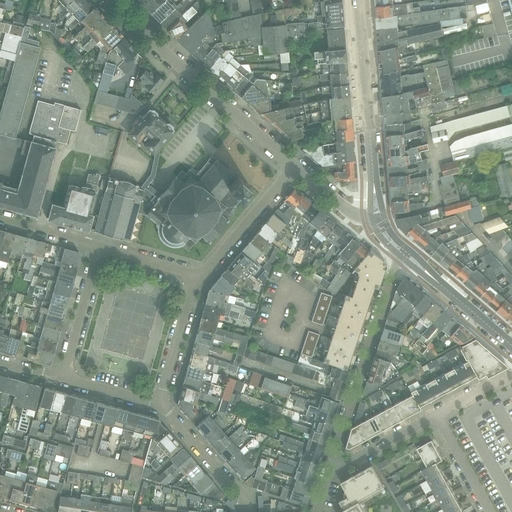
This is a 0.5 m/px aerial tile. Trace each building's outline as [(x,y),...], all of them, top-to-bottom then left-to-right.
[(57,0),(61,4),(58,7),(62,10),(58,14),(72,0),(57,0)] [(87,0),(72,0),(58,14),(61,17),(68,10),(72,15),(87,0)] [(95,8),(87,0),(72,15),(76,19),(68,27),(71,30),(81,21),(95,8)] [(148,0),(143,5),(148,10),(151,14),(165,0),(148,0)] [(174,8),(176,7),(169,0),(165,0),(151,14),(159,22),(174,8)] [(238,6),(237,0),(227,3),(228,9),(238,6)] [(343,26),(340,0),(327,0),(320,1),(315,3),(315,5),(320,5),(321,15),(319,16),(319,22),(317,22),(317,23),(318,28),(343,26)] [(464,6),(463,0),(433,4),(419,6),(419,7),(413,8),(413,7),(408,7),(408,3),(405,4),(404,3),(376,7),(377,17),(437,9),(464,6)] [(196,1),(187,10),(181,16),(167,30),(166,30),(175,40),(191,25),(186,21),(199,9),(196,1)] [(0,8),(4,9),(12,12),(13,8),(4,5),(5,5),(0,3),(0,8)] [(240,12),(238,6),(228,9),(229,14),(240,12)] [(468,18),(467,6),(464,6),(437,9),(377,17),(378,28),(399,26),(413,24),(414,25),(468,18)] [(100,14),(95,8),(81,21),(86,26),(74,37),(78,42),(87,33),(104,17),(100,13),(100,14)] [(181,16),(174,8),(159,22),(167,30),(181,16)] [(284,9),(263,13),(253,15),(241,18),(231,20),(221,23),(222,25),(224,34),(225,34),(226,42),(227,42),(247,39),(262,36),(263,45),(264,55),(279,53),(288,52),(287,43),(285,24),(284,9)] [(207,10),(191,25),(175,40),(192,55),(207,38),(208,38),(215,36),(212,27),(207,10)] [(241,18),(240,12),(229,14),(231,20),(241,18)] [(40,17),(29,14),(26,25),(38,28),(40,17)] [(51,20),(40,17),(38,28),(37,29),(49,31),(49,30),(50,25),(51,20)] [(113,27),(104,17),(87,33),(92,39),(83,47),(88,51),(95,45),(113,27)] [(24,29),(0,22),(0,31),(6,33),(3,44),(1,49),(0,53),(0,56),(10,60),(16,61),(24,29)] [(304,22),(285,24),(287,43),(308,41),(308,29),(304,30),(304,23),(304,22)] [(414,28),(414,25),(413,24),(399,26),(378,28),(379,51),(413,43),(444,35),(441,22),(414,28)] [(224,34),(222,25),(212,27),(215,36),(220,35),(224,34)] [(497,35),(494,25),(482,28),(484,38),(497,35)] [(25,26),(24,29),(16,61),(12,73),(9,84),(0,116),(0,133),(14,138),(40,49),(38,48),(40,43),(28,39),(31,28),(25,26)] [(344,38),(343,26),(318,28),(315,29),(315,33),(327,32),(327,39),(344,38)] [(122,36),(113,27),(95,45),(100,50),(96,61),(102,63),(106,51),(115,43),(122,36)] [(262,36),(247,39),(248,46),(253,45),(253,47),(263,45),(262,36)] [(137,52),(129,44),(123,38),(109,52),(103,72),(105,72),(100,90),(107,92),(112,75),(113,75),(119,54),(123,59),(122,60),(125,64),(120,68),(126,74),(130,69),(129,68),(134,64),(129,60),(137,52)] [(210,41),(207,38),(192,55),(200,62),(212,49),(207,44),(210,41)] [(345,49),(344,38),(327,39),(328,51),(345,49)] [(65,42),(66,40),(62,46),(67,52),(71,49),(65,42)] [(216,43),(212,49),(200,62),(208,69),(224,51),(219,47),(223,45),(222,43),(216,43)] [(413,43),(379,51),(380,63),(416,54),(415,50),(415,51),(413,43)] [(72,48),(71,49),(67,52),(72,58),(76,63),(81,58),(82,57),(72,48)] [(346,61),(345,49),(328,51),(313,52),(314,59),(321,58),(321,64),(322,64),(346,61)] [(224,51),(208,69),(217,76),(228,63),(223,59),(229,51),(228,50),(224,51)] [(288,62),(288,52),(279,53),(280,63),(286,62),(288,62)] [(418,61),(416,54),(380,63),(381,74),(400,70),(402,69),(401,65),(418,61)] [(231,59),(228,63),(217,76),(224,83),(241,65),(239,65),(231,59)] [(453,81),(448,59),(423,65),(425,72),(426,77),(427,81),(428,87),(403,93),(383,96),(385,115),(402,114),(410,112),(430,106),(445,102),(444,98),(460,94),(457,80),(453,81)] [(6,71),(12,73),(16,61),(10,60),(6,71)] [(347,73),(346,61),(322,64),(322,69),(326,69),(327,75),(347,73)] [(250,70),(248,65),(241,65),(224,83),(232,90),(250,70)] [(251,72),(250,70),(232,90),(240,97),(256,79),(251,75),(253,73),(251,72)] [(401,76),(400,70),(381,74),(380,74),(382,85),(426,77),(425,72),(416,74),(410,75),(409,74),(401,76)] [(6,71),(3,82),(9,84),(12,73),(6,71)] [(145,71),(139,78),(141,80),(139,83),(153,95),(160,87),(158,86),(163,80),(157,75),(154,78),(145,71)] [(101,74),(95,72),(92,81),(98,83),(101,74)] [(348,84),(347,73),(327,75),(320,75),(320,81),(330,80),(330,86),(338,85),(348,84)] [(427,81),(426,77),(382,85),(383,96),(403,93),(402,87),(411,85),(411,84),(417,83),(427,81)] [(265,80),(258,80),(256,79),(240,97),(249,104),(269,99),(265,80)] [(349,97),(348,84),(338,85),(330,86),(321,87),(322,94),(331,93),(331,98),(349,97)] [(309,94),(319,93),(318,86),(307,87),(309,94)] [(97,91),(94,103),(127,112),(129,102),(130,99),(125,98),(97,91)] [(129,102),(134,106),(138,100),(131,94),(130,99),(129,102)] [(351,118),(349,97),(331,98),(306,103),(301,104),(289,107),(259,113),(280,132),(302,126),(321,122),(325,121),(325,120),(334,120),(351,118)] [(271,106),(269,99),(249,104),(259,113),(289,107),(288,100),(277,103),(278,104),(271,106)] [(144,106),(138,100),(134,106),(129,102),(127,112),(134,114),(142,108),(144,106)] [(54,105),(38,101),(29,134),(34,135),(56,141),(66,144),(70,130),(75,132),(81,110),(55,103),(54,105)] [(447,108),(445,102),(430,106),(431,112),(447,108)] [(511,104),(507,106),(430,127),(434,143),(448,139),(456,131),(510,116),(511,115),(511,104)] [(134,129),(129,134),(137,140),(139,139),(147,146),(147,149),(150,152),(154,152),(156,149),(158,147),(159,148),(171,135),(170,134),(172,133),(171,132),(173,130),(172,130),(172,126),(168,124),(165,124),(157,116),(156,113),(153,110),(150,111),(149,110),(142,118),(141,118),(133,127),(134,129)] [(410,112),(402,114),(385,115),(386,125),(404,124),(411,122),(410,112)] [(353,140),(351,118),(334,120),(325,120),(325,121),(321,122),(321,132),(319,132),(320,144),(335,143),(335,142),(353,140)] [(421,119),(411,122),(404,124),(386,125),(387,135),(405,134),(422,129),(421,124),(422,124),(421,119)] [(511,124),(465,137),(455,142),(450,147),(451,152),(453,162),(458,161),(511,146),(511,124)] [(302,126),(280,132),(290,140),(308,135),(316,133),(315,128),(303,130),(302,126)] [(422,129),(405,134),(387,135),(388,146),(406,144),(406,139),(408,139),(409,139),(423,135),(424,140),(428,139),(426,132),(423,133),(422,129)] [(56,141),(34,135),(32,142),(24,140),(21,154),(28,156),(18,189),(2,185),(2,183),(0,181),(0,206),(36,216),(39,206),(55,149),(54,148),(56,141)] [(290,140),(301,150),(302,148),(308,147),(308,135),(290,140)] [(308,147),(302,148),(301,150),(320,166),(337,163),(341,162),(355,161),(353,140),(335,142),(335,143),(320,144),(308,147)] [(408,144),(406,144),(388,146),(389,157),(409,155),(420,152),(429,149),(428,144),(409,149),(409,150),(408,150),(408,144)] [(151,174),(139,189),(144,191),(144,189),(145,189),(154,197),(148,203),(149,205),(148,206),(151,208),(146,215),(157,224),(157,225),(156,225),(156,226),(156,227),(157,227),(157,228),(157,230),(157,231),(158,233),(158,234),(159,236),(159,237),(160,239),(161,240),(162,241),(163,242),(164,243),(165,244),(166,245),(168,246),(169,246),(171,247),(172,247),(174,247),(175,248),(177,247),(178,247),(180,247),(181,246),(182,246),(188,251),(195,242),(195,243),(199,238),(201,238),(207,242),(209,243),(216,234),(217,235),(221,229),(228,221),(228,220),(233,214),(232,213),(235,209),(234,208),(234,206),(235,206),(235,205),(236,205),(237,204),(238,203),(238,202),(238,201),(239,200),(239,199),(238,198),(239,198),(239,199),(249,187),(238,176),(237,177),(233,174),(234,172),(223,162),(221,164),(216,159),(216,160),(211,156),(205,164),(199,170),(196,170),(195,171),(191,167),(185,173),(182,170),(176,176),(169,184),(168,184),(164,190),(160,195),(148,184),(155,176),(159,152),(156,149),(154,152),(155,152),(151,174)] [(422,160),(420,152),(409,155),(389,157),(389,166),(406,165),(407,165),(418,161),(422,160)] [(427,159),(422,160),(418,161),(418,166),(406,170),(406,165),(389,166),(390,176),(409,175),(410,174),(429,169),(427,159)] [(357,180),(355,161),(341,162),(337,163),(320,166),(339,182),(348,181),(357,180)] [(458,161),(453,162),(441,166),(444,176),(453,174),(453,175),(461,173),(458,161)] [(48,218),(48,219),(88,230),(90,221),(92,216),(89,215),(95,193),(100,174),(96,173),(96,176),(88,174),(84,190),(69,186),(63,208),(52,205),(48,218)] [(411,179),(410,174),(409,175),(390,176),(391,186),(407,185),(421,183),(429,182),(428,176),(411,179)] [(455,180),(453,175),(453,174),(444,176),(440,177),(442,184),(439,185),(441,192),(457,188),(455,180)] [(96,222),(94,232),(129,242),(129,241),(130,241),(137,216),(136,216),(137,213),(138,213),(145,215),(146,215),(151,208),(148,206),(149,205),(148,203),(154,197),(145,189),(144,189),(144,191),(139,189),(138,189),(139,185),(135,184),(135,186),(132,184),(131,183),(127,182),(122,181),(118,181),(118,179),(114,178),(109,177),(96,222)] [(358,191),(357,180),(348,181),(344,186),(349,190),(349,191),(351,192),(358,191)] [(421,191),(421,183),(407,185),(391,186),(392,201),(409,200),(408,192),(421,191)] [(294,209),(292,208),(304,195),(295,188),(284,201),(289,206),(283,214),(290,220),(292,215),(294,209)] [(461,202),(459,195),(457,188),(441,192),(445,207),(461,202)] [(312,202),(304,195),(292,208),(294,209),(292,215),(295,217),(292,224),(293,224),(292,227),(296,229),(299,222),(301,215),(312,202)] [(480,206),(477,198),(469,200),(472,208),(480,206)] [(409,204),(409,200),(392,201),(393,212),(410,211),(424,207),(424,203),(409,204)] [(472,208),(469,200),(461,202),(445,207),(412,216),(396,219),(399,227),(407,235),(418,223),(424,221),(468,209),(472,208)] [(320,209),(312,202),(301,215),(306,219),(297,236),(302,238),(305,230),(309,222),(320,209)] [(482,215),(480,206),(472,208),(468,209),(471,218),(482,215)] [(277,209),(273,214),(268,220),(265,223),(277,234),(289,247),(291,242),(284,236),(287,234),(283,230),(282,232),(280,230),(281,228),(285,224),(287,227),(290,220),(283,214),(277,209)] [(305,252),(310,240),(317,229),(328,216),(320,209),(309,222),(305,230),(302,238),(299,249),(305,252)] [(422,227),(418,223),(407,235),(415,242),(416,241),(426,229),(428,230),(437,228),(449,224),(460,220),(455,215),(422,227)] [(483,220),(482,215),(471,218),(472,223),(483,220)] [(325,236),(336,223),(328,216),(317,229),(310,240),(305,252),(298,269),(303,273),(313,255),(310,252),(313,247),(316,249),(320,242),(325,236)] [(489,234),(501,229),(508,226),(500,217),(481,224),(489,234)] [(465,226),(460,220),(449,224),(451,231),(456,230),(465,226)] [(277,234),(265,223),(257,232),(270,243),(277,234)] [(344,230),(336,223),(325,236),(320,242),(324,245),(320,251),(325,254),(329,247),(344,230)] [(472,233),(465,226),(456,230),(459,238),(463,236),(472,233)] [(438,231),(437,228),(428,230),(426,229),(416,241),(424,248),(434,236),(435,237),(441,235),(440,231),(438,231)] [(507,235),(501,229),(489,234),(498,243),(507,235)] [(341,249),(352,237),(344,230),(329,247),(325,254),(325,255),(324,256),(328,258),(336,245),(341,249)] [(15,235),(5,232),(0,248),(0,260),(7,263),(9,255),(15,235)] [(270,243),(257,232),(249,242),(263,254),(267,249),(265,248),(270,243)] [(448,232),(441,235),(435,237),(434,236),(424,248),(432,255),(442,243),(439,240),(442,239),(450,236),(448,232)] [(478,239),(472,233),(463,236),(467,244),(478,239)] [(27,238),(15,235),(9,255),(21,258),(22,257),(27,238)] [(511,240),(507,235),(498,243),(502,248),(511,240)] [(352,237),(341,249),(335,258),(327,269),(335,275),(360,244),(352,237)] [(37,241),(27,238),(22,257),(27,258),(26,262),(25,262),(22,273),(25,274),(27,274),(37,241)] [(456,249),(461,246),(457,238),(446,243),(444,241),(442,243),(432,255),(440,262),(450,250),(452,251),(456,249)] [(484,245),(478,239),(467,244),(471,252),(477,249),(484,245)] [(511,249),(511,240),(502,248),(507,254),(511,249)] [(47,244),(37,241),(27,274),(25,274),(24,279),(31,282),(33,275),(33,276),(36,266),(35,265),(37,258),(43,260),(47,244)] [(263,254),(249,242),(242,251),(250,257),(254,261),(258,256),(260,257),(263,254)] [(369,251),(360,244),(335,275),(330,283),(326,288),(335,294),(351,272),(369,251)] [(491,253),(484,245),(477,249),(481,258),(491,253)] [(78,252),(59,247),(57,257),(55,257),(54,259),(61,261),(77,266),(80,256),(78,252)] [(275,247),(274,251),(276,253),(276,254),(285,259),(286,256),(275,247)] [(463,256),(456,249),(452,251),(450,250),(440,262),(448,269),(457,258),(463,256)] [(369,251),(351,272),(355,275),(354,279),(357,281),(352,295),(346,293),(343,302),(340,310),(336,324),(333,332),(331,338),(328,346),(325,355),(323,362),(349,371),(352,362),(354,356),(354,355),(357,347),(359,340),(361,334),(361,333),(366,318),(369,312),(368,311),(374,295),(371,294),(373,287),(376,289),(384,269),(385,270),(386,267),(386,266),(385,262),(385,261),(384,262),(382,260),(381,261),(369,250),(369,251)] [(248,259),(240,252),(234,260),(246,271),(246,270),(249,266),(256,272),(259,268),(248,259)] [(472,262),(468,253),(463,256),(457,258),(448,269),(456,276),(466,265),(472,262)] [(497,259),(491,253),(481,258),(483,262),(480,264),(474,267),(472,262),(466,265),(456,276),(465,283),(475,271),(485,266),(490,263),(497,259)] [(286,254),(286,256),(285,259),(284,260),(291,265),(294,258),(286,254)] [(272,262),(269,259),(262,267),(265,269),(268,272),(271,265),(270,264),(272,262)] [(503,266),(497,259),(490,263),(491,267),(487,269),(485,266),(475,271),(465,283),(473,290),(482,279),(483,278),(492,272),(500,268),(503,266)] [(246,271),(234,260),(227,268),(246,284),(250,288),(254,284),(249,280),(247,278),(250,274),(246,270),(246,271)] [(77,266),(61,261),(60,267),(42,262),(41,267),(75,277),(77,266)] [(509,273),(503,266),(500,268),(505,275),(509,273)] [(75,277),(41,267),(39,272),(50,275),(57,277),(56,282),(72,287),(75,277)] [(246,284),(227,268),(220,276),(233,286),(236,282),(243,287),(249,293),(252,289),(250,288),(246,284)] [(498,280),(495,276),(492,272),(483,278),(482,279),(473,290),(481,297),(491,285),(496,282),(498,280)] [(33,275),(31,282),(30,286),(35,287),(38,277),(33,276),(33,275)] [(233,286),(220,276),(209,290),(225,295),(233,286)] [(405,276),(397,286),(392,300),(397,305),(393,311),(389,308),(386,319),(400,323),(425,294),(425,293),(405,276)] [(319,283),(326,288),(330,283),(322,278),(319,283)] [(72,287),(56,282),(49,280),(46,290),(47,291),(69,297),(72,287)] [(504,289),(496,282),(491,285),(481,297),(489,304),(499,293),(501,291),(504,289)] [(511,295),(511,282),(511,284),(510,283),(507,286),(511,290),(505,295),(501,291),(499,293),(489,304),(497,311),(507,299),(511,295)] [(35,287),(30,286),(27,296),(31,297),(35,287)] [(225,295),(209,290),(205,303),(239,313),(243,315),(245,308),(232,304),(223,302),(225,295)] [(69,297),(47,291),(46,296),(44,301),(66,308),(69,297)] [(332,296),(321,292),(311,322),(322,326),(332,296)] [(22,295),(17,293),(15,296),(13,304),(17,305),(20,306),(22,295)] [(434,302),(425,294),(400,323),(386,319),(383,328),(396,332),(398,325),(401,328),(414,314),(413,312),(416,309),(423,315),(434,302)] [(511,301),(511,295),(507,299),(497,311),(506,318),(511,310),(511,304),(511,303),(511,301)] [(44,301),(42,300),(39,312),(63,319),(66,308),(44,301)] [(443,309),(434,302),(423,315),(418,320),(427,328),(432,323),(443,309)] [(239,313),(205,303),(201,317),(221,323),(224,315),(228,316),(238,319),(239,313)] [(20,306),(17,305),(15,312),(22,314),(25,307),(20,306)] [(30,309),(25,307),(22,314),(21,319),(26,320),(27,321),(30,309)] [(451,317),(443,309),(432,323),(427,328),(421,335),(426,339),(436,328),(439,330),(441,329),(451,317)] [(32,327),(37,315),(30,312),(26,325),(32,327)] [(63,319),(39,312),(38,314),(40,314),(38,324),(43,326),(60,331),(63,319)] [(258,322),(261,316),(254,313),(251,319),(258,322)] [(223,324),(221,323),(201,317),(198,329),(233,339),(240,341),(247,343),(248,337),(221,329),(223,324)] [(460,324),(451,317),(441,329),(446,333),(440,340),(442,342),(448,338),(460,324)] [(1,319),(0,321),(0,350),(4,352),(8,336),(2,334),(4,326),(6,320),(1,319)] [(473,335),(460,324),(448,338),(451,341),(453,341),(454,340),(458,344),(474,336),(473,335)] [(60,331),(43,326),(42,331),(39,331),(37,336),(40,337),(56,342),(60,331)] [(400,334),(396,332),(383,328),(379,340),(397,346),(400,334)] [(233,339),(198,329),(195,341),(211,346),(213,339),(232,345),(233,339)] [(14,337),(8,336),(4,352),(15,355),(18,343),(20,336),(22,331),(16,330),(14,337)] [(300,354),(312,358),(319,335),(308,331),(300,354)] [(406,337),(408,338),(414,341),(417,338),(410,332),(406,337)] [(56,342),(40,337),(38,344),(31,342),(30,346),(37,348),(53,353),(56,342)] [(507,367),(497,358),(474,338),(458,347),(465,360),(466,359),(467,361),(475,376),(477,379),(485,375),(486,378),(502,370),(507,367)] [(401,347),(397,346),(379,340),(377,349),(404,358),(404,355),(399,353),(401,347)] [(418,340),(412,347),(421,354),(427,348),(426,347),(418,340)] [(211,346),(195,341),(192,351),(206,356),(208,350),(222,354),(223,349),(211,346)] [(247,343),(240,341),(237,352),(233,350),(232,352),(236,354),(243,356),(246,347),(247,343)] [(430,342),(426,347),(427,348),(430,351),(433,349),(435,347),(430,342)] [(23,344),(18,343),(15,355),(22,357),(26,345),(23,344)] [(252,349),(246,347),(243,356),(248,358),(252,349)] [(53,353),(37,348),(35,355),(28,353),(26,358),(49,364),(50,363),(53,353)] [(430,351),(427,348),(421,354),(427,361),(437,355),(433,349),(430,351)] [(257,350),(252,349),(248,358),(253,360),(257,350)] [(404,358),(377,349),(374,358),(389,362),(391,358),(395,360),(395,361),(402,363),(404,358)] [(262,352),(257,350),(253,360),(258,362),(262,352)] [(206,356),(192,351),(188,365),(203,370),(206,362),(228,369),(229,364),(225,362),(206,356)] [(267,354),(262,352),(258,362),(264,364),(267,354)] [(243,356),(236,354),(233,365),(240,367),(243,356)] [(273,356),(267,354),(264,364),(269,366),(273,356)] [(278,358),(273,356),(269,366),(274,367),(278,358)] [(115,368),(145,376),(148,367),(117,358),(115,368)] [(283,360),(278,358),(274,367),(280,369),(283,360)] [(349,371),(323,362),(318,361),(313,359),(311,358),(309,363),(325,368),(323,373),(346,381),(349,371)] [(391,363),(389,362),(374,358),(366,381),(367,381),(363,394),(365,395),(376,388),(377,384),(382,383),(388,365),(390,365),(391,363)] [(410,363),(411,364),(416,367),(421,364),(412,359),(410,363)] [(288,361),(283,360),(280,369),(285,371),(288,361)] [(294,363),(288,361),(285,371),(290,373),(294,363)] [(467,361),(458,366),(466,381),(475,376),(467,361)] [(299,365),(294,363),(290,373),(295,375),(299,365)] [(416,367),(411,364),(399,371),(401,375),(406,372),(411,370),(416,367)] [(214,373),(203,370),(188,365),(185,375),(210,384),(214,373)] [(304,367),(299,365),(295,375),(301,376),(304,367)] [(466,381),(458,366),(448,371),(456,386),(466,381)] [(310,369),(304,367),(301,376),(306,378),(310,369)] [(316,371),(310,369),(306,378),(313,381),(316,371)] [(316,371),(313,381),(318,382),(322,373),(316,371)] [(456,386),(448,371),(439,376),(447,391),(456,386)] [(257,388),(261,374),(254,372),(250,385),(257,388)] [(324,385),(333,388),(329,398),(339,401),(346,381),(323,373),(322,373),(318,382),(324,385)] [(214,385),(210,384),(185,375),(182,386),(207,395),(209,390),(212,390),(214,385)] [(259,389),(288,398),(289,394),(292,385),(264,375),(259,389)] [(447,391),(439,376),(429,382),(438,396),(447,391)] [(18,381),(7,377),(0,402),(0,405),(5,407),(9,394),(14,395),(18,381)] [(236,380),(226,377),(225,379),(228,380),(225,388),(232,391),(236,380)] [(246,384),(236,380),(232,391),(243,395),(246,384)] [(29,384),(18,381),(14,395),(15,395),(12,404),(23,407),(29,384)] [(438,396),(429,382),(420,387),(428,402),(438,396)] [(308,392),(310,386),(304,383),(301,389),(308,392)] [(41,387),(29,384),(23,407),(16,430),(17,430),(17,429),(25,431),(25,432),(26,432),(29,420),(28,420),(23,415),(28,408),(34,410),(36,401),(37,401),(41,387)] [(219,398),(207,395),(182,386),(179,398),(193,403),(195,404),(197,398),(217,404),(219,398)] [(428,402),(420,387),(411,392),(419,407),(428,402)] [(54,391),(44,388),(39,406),(50,409),(55,391),(54,391)] [(232,391),(225,388),(221,399),(229,402),(232,393),(232,391)] [(65,394),(55,391),(50,409),(60,412),(65,394)] [(420,410),(419,407),(411,392),(410,392),(412,395),(402,400),(411,415),(414,414),(413,413),(420,410)] [(241,395),(234,393),(234,394),(232,393),(229,402),(238,404),(241,395)] [(76,396),(65,394),(60,412),(71,414),(76,396)] [(255,403),(257,397),(251,394),(248,400),(255,403)] [(288,398),(297,401),(335,413),(338,403),(329,400),(321,397),(319,403),(312,400),(311,401),(289,394),(288,398)] [(86,399),(76,396),(71,414),(81,417),(86,399)] [(177,406),(191,421),(199,413),(197,411),(194,414),(190,409),(192,408),(193,403),(179,398),(177,406)] [(97,402),(86,399),(81,417),(92,420),(97,402)] [(411,415),(402,400),(393,405),(401,420),(411,415)] [(335,413),(297,401),(295,406),(307,410),(305,416),(331,424),(335,413)] [(107,405),(97,402),(92,420),(102,423),(107,405)] [(238,404),(229,402),(226,411),(228,412),(235,414),(238,404)] [(117,408),(110,406),(107,405),(102,423),(112,426),(117,408)] [(401,420),(393,405),(383,411),(392,426),(401,420)] [(128,411),(117,408),(112,426),(123,429),(128,411)] [(138,414),(128,411),(123,429),(133,432),(138,414)] [(191,421),(203,436),(221,420),(224,413),(217,411),(216,415),(217,416),(212,420),(208,416),(206,417),(201,412),(199,413),(191,421)] [(228,412),(226,411),(225,411),(224,413),(221,420),(203,436),(211,444),(224,433),(220,429),(225,424),(228,415),(228,414),(228,412)] [(392,426),(383,411),(374,416),(382,431),(392,426)] [(149,417),(138,414),(133,432),(143,435),(149,417)] [(331,424),(305,416),(303,415),(301,420),(309,423),(313,424),(311,429),(328,434),(331,424)] [(382,431),(374,416),(364,421),(373,436),(382,431)] [(159,420),(149,417),(143,435),(154,438),(165,429),(159,421),(159,420)] [(373,436),(364,421),(355,426),(363,441),(373,436)] [(307,428),(290,422),(289,428),(303,432),(302,436),(308,439),(325,444),(328,434),(311,429),(307,428)] [(245,430),(241,426),(238,429),(228,438),(224,433),(211,444),(219,453),(244,431),(245,430)] [(363,441),(355,426),(350,429),(345,448),(348,449),(363,441)] [(173,438),(165,429),(154,438),(153,439),(152,439),(149,448),(154,450),(152,453),(154,454),(173,438)] [(247,436),(244,431),(219,453),(226,462),(239,451),(235,446),(245,437),(247,436)] [(3,435),(1,442),(13,445),(15,438),(3,435)] [(321,454),(325,444),(308,439),(307,444),(299,441),(280,435),(279,440),(283,442),(321,454)] [(26,442),(15,438),(13,445),(24,448),(26,442)] [(181,446),(173,438),(154,454),(157,458),(164,451),(169,457),(181,446)] [(437,450),(432,440),(417,448),(423,458),(437,450)] [(318,464),(321,454),(283,442),(281,446),(292,449),(290,455),(300,458),(318,464)] [(76,455),(82,456),(85,445),(79,444),(76,455)] [(106,450),(116,453),(118,447),(108,444),(106,450)] [(90,447),(85,445),(82,456),(87,458),(90,447)] [(166,470),(159,477),(157,478),(160,481),(189,456),(182,448),(169,459),(173,463),(166,470)] [(22,453),(11,450),(9,458),(19,461),(22,453)] [(119,460),(125,462),(128,451),(122,450),(119,460)] [(443,460),(437,450),(423,458),(427,467),(422,470),(422,472),(437,463),(443,460)] [(133,453),(128,451),(125,462),(130,464),(133,453)] [(243,455),(239,451),(226,462),(234,471),(252,455),(248,451),(243,455)] [(150,462),(151,455),(139,453),(138,460),(150,462)] [(256,459),(252,455),(234,471),(242,480),(249,473),(254,468),(250,464),(256,459)] [(196,464),(189,456),(160,481),(159,482),(166,484),(173,478),(180,471),(184,475),(196,464)] [(279,457),(278,461),(285,464),(315,474),(318,464),(300,458),(299,464),(279,457)] [(160,465),(154,459),(152,461),(150,465),(155,470),(160,465)] [(390,464),(387,459),(378,464),(380,469),(390,464)] [(285,464),(278,461),(276,467),(295,474),(294,479),(296,479),(312,484),(315,474),(285,464)] [(442,472),(437,463),(422,472),(427,480),(442,472)] [(132,464),(131,470),(141,472),(143,467),(132,464)] [(205,473),(196,464),(184,475),(182,477),(184,479),(185,477),(192,485),(205,473)] [(363,511),(357,501),(384,487),(372,466),(367,469),(368,471),(354,478),(353,476),(344,481),(345,484),(343,485),(349,496),(340,501),(345,511),(343,511),(363,511)] [(143,467),(141,472),(140,476),(145,478),(153,472),(150,469),(143,467)] [(264,469),(257,467),(254,478),(260,480),(267,482),(267,481),(262,479),(264,469)] [(141,472),(131,470),(129,475),(140,478),(140,476),(141,472)] [(153,472),(145,478),(150,480),(157,474),(154,471),(153,472)] [(84,474),(74,472),(72,483),(78,484),(79,478),(83,479),(84,474)] [(447,482),(442,472),(427,480),(432,490),(447,482)] [(216,486),(212,482),(205,473),(192,485),(194,487),(200,493),(207,495),(216,486)] [(14,479),(4,476),(0,490),(0,495),(9,498),(14,479)] [(254,479),(251,476),(245,482),(248,487),(251,488),(254,479)] [(401,477),(396,480),(401,489),(406,486),(401,477)] [(254,478),(254,479),(251,488),(257,490),(260,480),(254,478)] [(25,482),(14,479),(9,498),(19,501),(25,482)] [(312,484),(296,479),(293,488),(291,488),(290,490),(308,496),(312,484)] [(131,490),(132,486),(137,487),(139,482),(128,481),(124,480),(123,489),(131,490)] [(267,482),(260,480),(257,490),(263,492),(267,482)] [(35,485),(25,482),(19,501),(30,504),(35,485)] [(452,491),(447,482),(432,490),(438,499),(452,491)] [(46,488),(35,485),(30,504),(40,507),(46,488)] [(224,495),(216,486),(207,495),(221,498),(224,495)] [(56,491),(46,488),(40,507),(49,510),(50,510),(51,510),(56,491),(56,490),(56,491)] [(290,490),(283,488),(280,497),(302,504),(306,503),(308,496),(290,490)] [(458,501),(452,491),(438,499),(443,509),(458,501)] [(91,497),(81,495),(80,499),(77,511),(88,511),(90,501),(91,497)] [(67,511),(70,498),(59,496),(57,511),(67,511)] [(91,497),(90,501),(88,511),(98,511),(101,498),(91,497)] [(77,511),(80,499),(70,498),(67,511),(77,511)] [(111,500),(101,498),(98,511),(108,511),(110,504),(111,500)] [(130,511),(134,499),(122,498),(121,501),(119,511),(130,511)] [(119,511),(121,501),(111,500),(110,504),(108,511),(119,511)] [(229,501),(228,500),(224,504),(225,505),(226,506),(227,507),(227,508),(228,509),(228,510),(229,511),(235,511),(235,509),(234,508),(233,506),(232,504),(231,503),(230,502),(229,501)] [(460,511),(463,510),(458,501),(443,509),(444,511),(460,511)]
